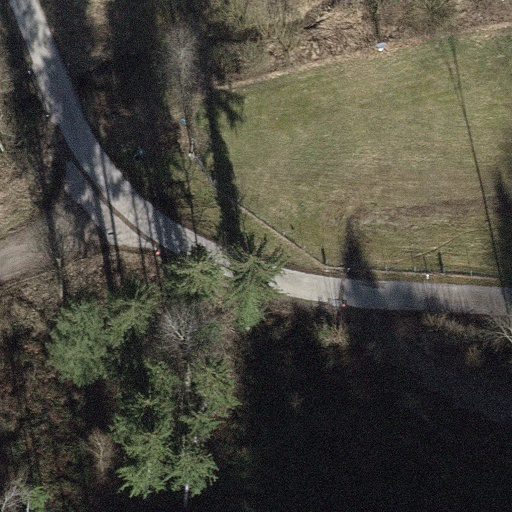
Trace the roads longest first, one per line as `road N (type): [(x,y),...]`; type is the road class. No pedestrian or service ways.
road 1 (track): [(100,199),(204,256),(322,291),(511,307)]
road 2 (track): [(511,404),(322,291)]
road 3 (track): [(20,0),(100,199)]
